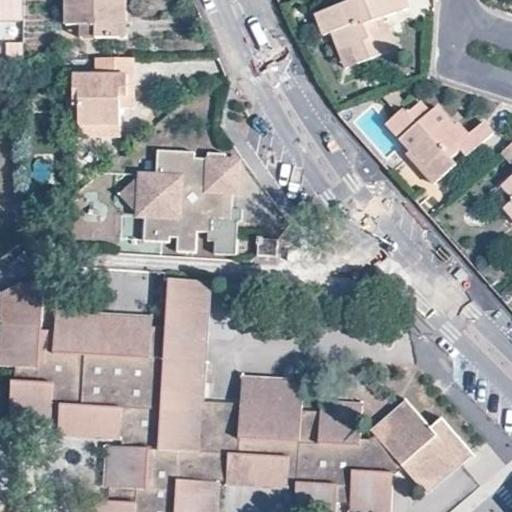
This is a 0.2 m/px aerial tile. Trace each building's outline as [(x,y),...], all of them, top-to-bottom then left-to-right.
[(0,0),(0,22),(24,21),(22,0),(0,0)] [(127,38),(127,0),(66,0),(66,26),(80,26),(93,25),(93,38),(127,38)] [(323,38),(332,35),(343,31),(356,66),(396,50),(388,26),(381,29),(378,21),(385,19),(409,9),(405,0),(371,0),(363,3),(362,0),(356,0),(315,16),(323,38)] [(388,26),(385,19),(378,21),(381,29),(388,26)] [(93,25),(80,26),(81,38),(93,38),(93,25)] [(343,31),(332,35),(345,69),(356,66),(343,31)] [(134,75),(134,59),(95,59),(95,76),(73,76),(72,107),(67,106),(66,122),(78,122),(78,127),(96,127),(96,134),(119,134),(119,111),(119,96),(128,96),(127,76),(134,75)] [(134,111),(134,75),(127,76),(128,96),(119,96),(119,111),(134,111)] [(403,112),(387,126),(410,153),(407,155),(434,185),(456,166),(451,160),(461,152),(466,157),(492,133),(482,122),(468,134),(457,123),(454,126),(436,107),(430,113),(421,104),(407,116),(403,112)] [(96,127),(78,127),(78,141),(119,140),(119,134),(96,134),(96,127)] [(511,146),(501,156),(511,167),(511,165),(511,177),(502,186),(511,201),(511,202),(504,210),(511,218),(511,146)] [(225,161),(226,154),(208,153),(207,160),(194,159),(194,153),(157,153),(156,177),(139,177),(138,219),(147,219),(146,244),(171,245),(171,240),(179,241),(179,254),(196,254),(197,233),(208,234),(208,242),(215,243),(215,256),(236,257),(237,223),(241,223),(241,211),(231,210),(232,191),(224,191),(225,161)] [(240,192),(241,162),(225,161),(224,191),(232,191),(240,192)] [(138,219),(139,177),(118,197),(138,219)] [(260,243),(260,255),(279,256),(280,239),(264,239),(264,237),(259,237),(259,243),(260,243)] [(53,404),(60,404),(125,408),(124,440),(123,446),(110,445),(107,487),(111,488),(111,502),(95,501),(94,511),(220,511),(222,481),(225,454),(291,457),(289,486),(298,487),(296,511),(337,511),(338,503),(350,503),(349,511),(391,511),(394,477),(405,468),(429,494),(474,454),(462,441),(452,450),(434,430),(407,400),(374,430),(377,434),(371,439),(363,439),(365,403),(323,401),(322,411),(304,410),(306,379),(245,376),(243,403),(207,402),(214,282),(169,279),(166,327),(155,327),(155,316),(59,311),(57,330),(43,329),(46,278),(24,277),(4,291),(0,346),(0,366),(18,367),(17,381),(12,380),(10,423),(51,425),(53,404)] [(125,408),(60,404),(58,437),(124,440),(125,408)] [(444,420),(434,430),(452,450),(462,441),(444,420)] [(225,454),(222,481),(228,481),(228,487),(289,490),(289,486),(291,457),(225,454)]
